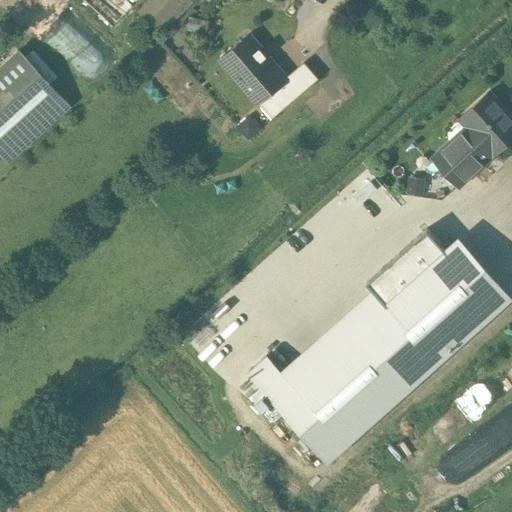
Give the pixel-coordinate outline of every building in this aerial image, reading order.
[(90,0),(118,22),(135,0),(90,0)] [(148,0),(137,12),(161,35),(196,0),(148,0)] [(285,78),(248,34),(220,58),(259,103),(270,94),(287,79),(285,78)] [(18,52),(0,67),(0,153),(6,160),(66,105),(18,52)] [(304,62),(285,78),(287,79),(270,94),(282,109),(318,78),(304,62)] [(384,75),(339,115),(335,110),(320,123),(344,150),(403,96),(384,75)] [(488,91),(464,113),(476,127),(455,147),(451,142),(436,155),(461,182),(493,153),(494,155),(511,137),(511,120),(502,109),(503,108),(488,91)] [(252,139),(264,126),(250,112),(238,125),(252,139)] [(426,193),(427,176),(411,175),(409,192),(426,193)] [(445,249),(400,290),(401,291),(386,304),(419,340),(508,260),(475,223),(445,249)] [(427,229),(381,270),(388,279),(389,278),(400,290),(445,249),(427,229)] [(388,279),(374,291),(382,299),(380,301),(384,304),(385,303),(386,304),(401,291),(400,290),(389,278),(388,279)] [(388,467),(385,463),(364,477),(368,484),(343,499),(350,511),(403,511),(412,507),(388,467)]
